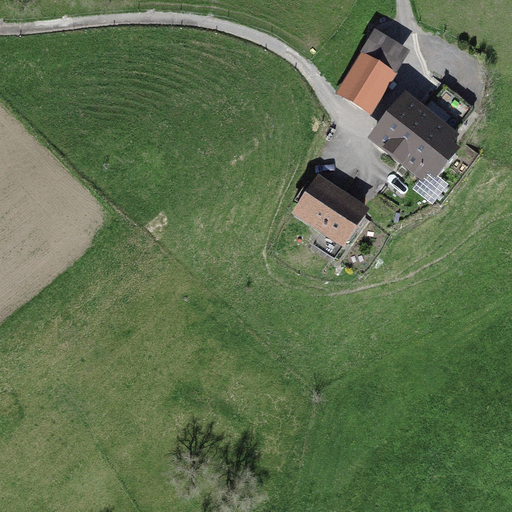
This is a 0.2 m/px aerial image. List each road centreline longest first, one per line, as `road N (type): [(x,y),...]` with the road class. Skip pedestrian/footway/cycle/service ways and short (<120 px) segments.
road 1 (track): [(354,139),(304,66),(233,27),(135,16),(0,23)]
road 2 (unclassified): [(403,0),(406,64),(354,139)]
